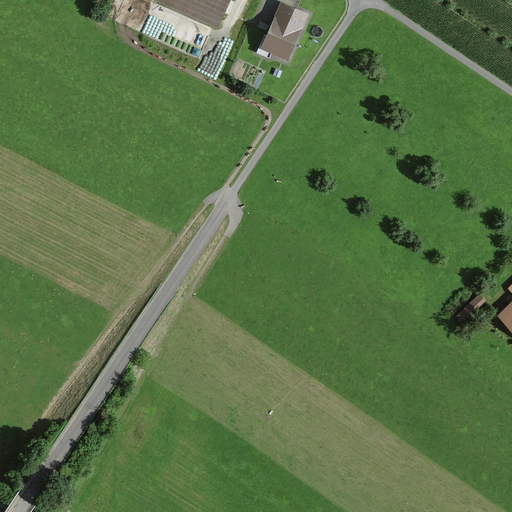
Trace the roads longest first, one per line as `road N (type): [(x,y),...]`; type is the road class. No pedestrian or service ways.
road 1 (unclassified): [(363,0),(26,499)]
road 2 (track): [(114,427),(233,230),(231,200)]
road 3 (unclassified): [(511,94),(369,0)]
